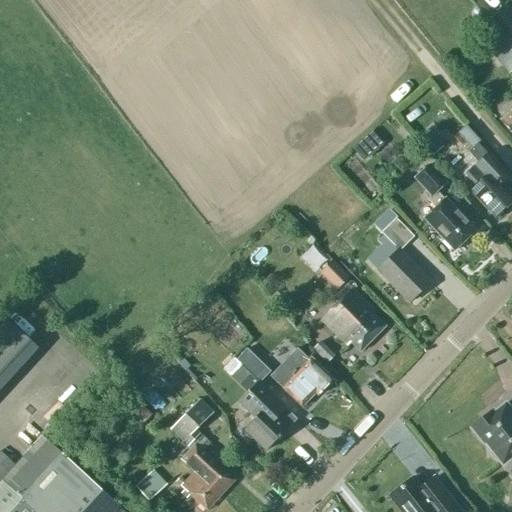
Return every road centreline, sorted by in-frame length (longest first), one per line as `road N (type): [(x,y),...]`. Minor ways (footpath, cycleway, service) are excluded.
road 1 (tertiary): [(298,511),(511,280)]
road 2 (track): [(511,157),(422,53)]
